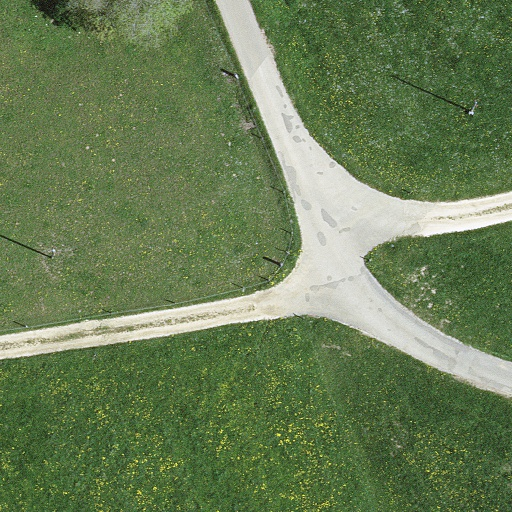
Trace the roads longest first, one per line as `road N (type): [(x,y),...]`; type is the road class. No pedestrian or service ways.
road 1 (track): [(0,355),(272,307),(323,258)]
road 2 (track): [(323,258),(226,0)]
road 3 (track): [(323,258),(412,342),(511,373)]
road 4 (track): [(511,211),(323,258)]
